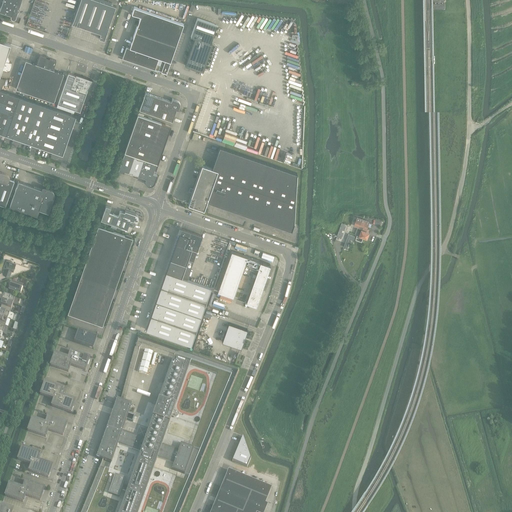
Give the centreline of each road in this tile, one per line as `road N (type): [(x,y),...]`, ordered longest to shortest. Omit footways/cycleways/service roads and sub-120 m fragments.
road 1 (unclassified): [(363,0),(383,83),(390,222),(314,413),(286,511)]
road 2 (unclassified): [(353,511),(413,301),(452,228),(470,128)]
road 3 (unclassified): [(217,457),(281,301),(290,259),(157,206)]
road 4 (unclassified): [(51,511),(157,206)]
road 5 (unclassified): [(157,206),(191,106),(187,91),(0,26)]
road 6 (unclassified): [(157,206),(0,151)]
road 7 (unknown): [(204,80),(278,116),(288,107),(275,72)]
road 8 (unclassified): [(470,128),(467,0)]
